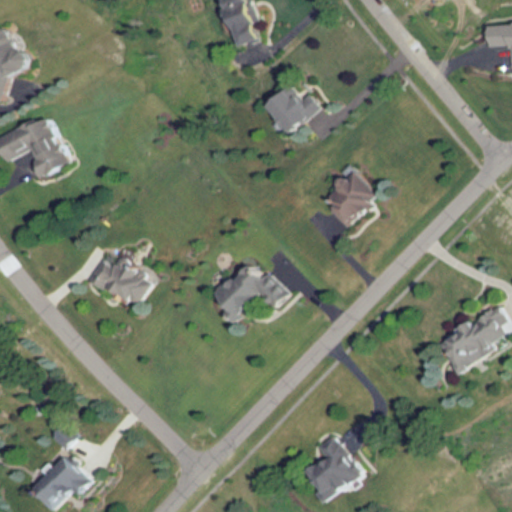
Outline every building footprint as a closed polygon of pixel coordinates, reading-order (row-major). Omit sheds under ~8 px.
[(216,0),(226,46),(248,41),(239,0),(216,0)] [(0,101),(1,103),(17,95),(10,82),(35,70),(12,24),(0,30),(0,101)] [(289,136),(313,114),(287,86),(263,108),(289,136)] [(48,178),(69,168),(47,120),(4,139),(14,161),(36,151),(48,178)] [(355,170),(328,194),(338,205),(333,210),(349,229),(382,200),(355,170)] [(127,259),(122,268),(109,260),(95,281),(140,309),(158,279),(127,259)] [(268,262),(223,288),(243,322),(288,295),(268,262)] [(511,349),(511,334),(499,311),(444,340),(463,376),(511,349)] [(87,437),(74,423),(60,436),(72,450),(87,437)] [(332,501),(369,477),(342,434),(324,445),(333,459),(313,472),(332,501)] [(63,467),(57,461),(49,470),(55,476),(42,488),(65,511),(100,478),(76,454),(63,467)]
